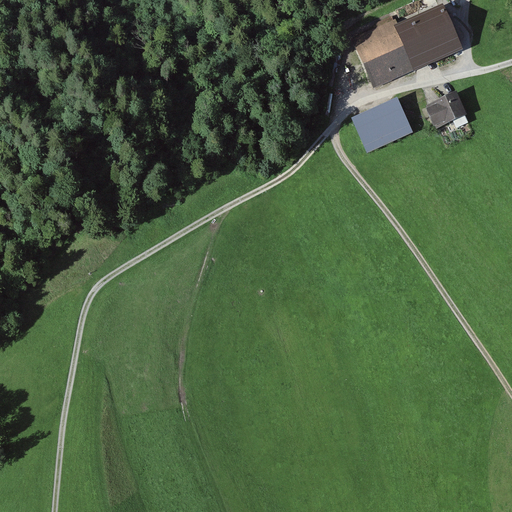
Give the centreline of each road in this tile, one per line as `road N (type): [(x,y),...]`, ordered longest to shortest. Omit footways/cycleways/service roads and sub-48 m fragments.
road 1 (track): [(333,127),(288,174),(93,291),(75,354),(56,511)]
road 2 (track): [(333,127),(338,149),(511,392)]
road 3 (unclassified): [(511,62),(369,97),(333,127)]
